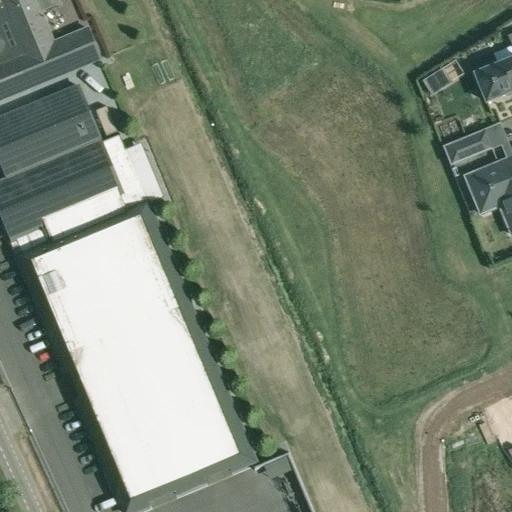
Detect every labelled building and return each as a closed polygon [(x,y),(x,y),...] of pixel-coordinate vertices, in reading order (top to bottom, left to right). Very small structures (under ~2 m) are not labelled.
[(60,4),(58,0),(29,0),(30,0),(29,2),(22,4),(20,0),(0,0),(0,23),(9,20),(24,55),(0,65),(0,100),(100,59),(88,30),(54,44),(41,13),(60,4)] [(473,74),(486,105),(511,94),(511,34),(508,36),(511,45),(511,58),(495,65),(494,62),(477,68),(478,72),(473,74)] [(432,96),(453,83),(444,68),(423,82),(432,96)] [(0,213),(12,242),(16,240),(23,255),(18,257),(65,370),(66,370),(65,367),(90,357),(86,348),(108,338),(112,348),(145,334),(141,324),(164,315),(168,325),(192,315),(193,317),(194,316),(119,136),(101,143),(77,86),(0,118),(0,161),(7,179),(0,182),(0,213)] [(106,137),(117,132),(106,107),(95,111),(106,137)] [(493,150),(484,130),(443,147),(451,167),(493,150)] [(511,235),(511,158),(465,178),(481,215),(500,207),(511,236),(511,235)]
